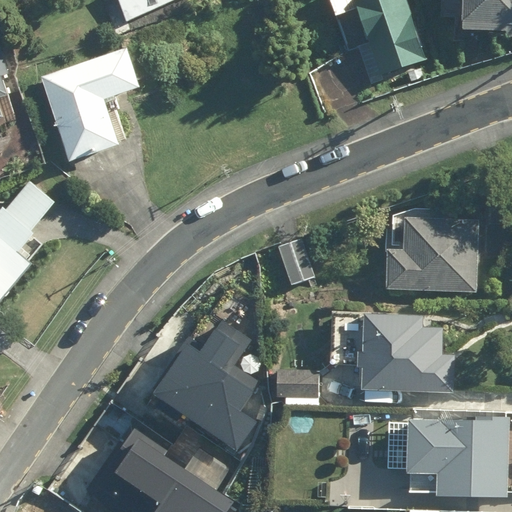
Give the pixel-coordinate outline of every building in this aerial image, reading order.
[(116,0),(131,22),(182,0),(116,0)] [(353,0),(362,27),(383,75),(427,61),(406,0),(353,0)] [(511,0),(462,0),(460,30),(511,33),(511,0)] [(4,80),(7,79),(12,78),(2,49),(0,49),(0,100),(10,98),(4,80)] [(43,78),(71,163),(120,147),(106,102),(140,91),(127,51),(43,78)] [(30,232),(6,210),(0,216),(0,303),(30,270),(15,257),(34,236),(31,234),(30,232)] [(404,250),(386,249),(385,288),(476,292),(479,223),(406,220),(404,250)] [(312,279),(302,236),(277,242),(288,285),(312,279)] [(266,341),(223,313),(157,412),(229,459),(255,420),(242,411),(265,376),(249,366),(266,341)] [(362,367),(361,389),(455,391),(456,355),(441,354),(441,328),(420,328),(420,316),(363,315),(362,351),(356,351),(356,367),(362,367)] [(288,354),(278,353),(276,396),(320,397),(322,365),(287,362),(288,354)] [(410,421),(410,474),(434,474),(434,497),(505,496),(505,421),(410,421)] [(234,511),(245,498),(151,428),(109,483),(147,511),(234,511)]
